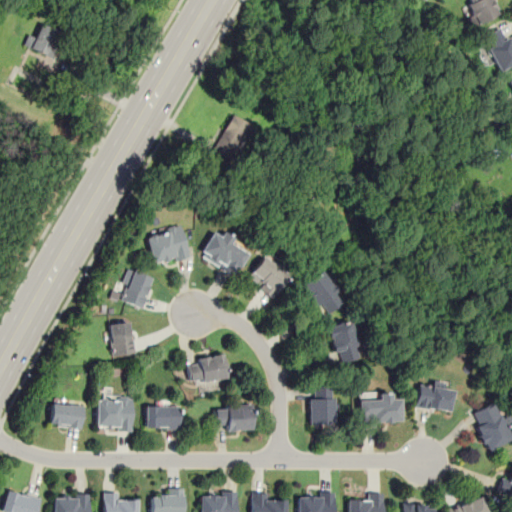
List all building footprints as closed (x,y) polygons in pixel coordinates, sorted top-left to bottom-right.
[(488,0),(497,15),(478,25),(466,4),(469,2),(468,0),(488,0)] [(48,55),(56,29),(39,24),(35,37),(26,34),(22,48),(48,55)] [(497,27),(503,38),(506,36),(511,46),(511,63),(498,71),(480,37),(497,27)] [(210,150),(229,160),(249,123),(230,112),(210,150)] [(188,255),(178,224),(142,235),(152,266),(188,255)] [(232,276),(247,250),(211,229),(196,255),(232,276)] [(245,280),(271,297),(287,272),(261,255),(245,280)] [(149,275),(124,269),(117,300),(141,306),(149,275)] [(328,302),(330,306),(340,299),(321,272),(299,287),(316,310),(328,302)] [(106,321),(109,354),(130,353),(128,319),(106,321)] [(335,364),(358,357),(348,320),(324,326),(335,364)] [(194,354),(195,364),(185,364),(186,381),(223,379),(222,353),(194,354)] [(416,384),(413,407),(447,412),(450,389),(416,384)] [(306,385),(306,424),(331,424),(331,385),(306,385)] [(357,425),(399,424),(398,399),(389,399),(388,391),(376,391),(376,399),(356,399),(357,425)] [(130,430),(130,396),(94,396),(94,430),(130,430)] [(78,428),(81,405),(49,401),(47,424),(78,428)] [(484,451),(509,439),(492,403),(467,415),(484,451)] [(177,428),(177,404),(142,404),(142,428),(177,428)] [(249,429),(249,405),(212,405),(212,429),(249,429)] [(494,495),(511,496),(511,466),(509,466),(508,477),(496,476),(494,495)] [(180,511),(180,488),(158,488),(158,497),(148,497),(148,511),(180,511)] [(0,510),(6,511),(33,511),(37,499),(5,489),(0,504),(0,510)] [(234,511),(234,491),(196,491),(196,511),(234,511)] [(331,511),(331,491),(295,491),(295,511),(331,511)] [(135,511),(135,499),(117,499),(117,492),(100,492),(100,511),(135,511)] [(249,492),(248,511),(283,511),(284,499),(270,499),(270,492),(249,492)] [(345,511),(380,511),(380,492),(362,492),(362,499),(345,499),(345,511)] [(50,511),(86,511),(86,494),(50,494),(50,511)] [(446,511),(483,511),(478,497),(445,508),(446,511)]
